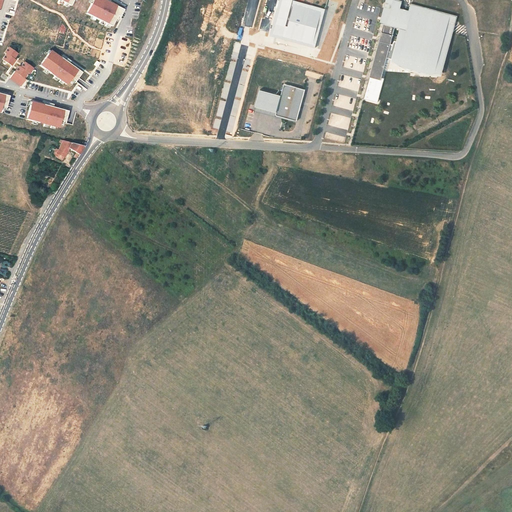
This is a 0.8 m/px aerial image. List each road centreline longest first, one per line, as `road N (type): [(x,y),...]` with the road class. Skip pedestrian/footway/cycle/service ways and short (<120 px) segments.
road 1 (track): [(511,20),(419,354),(358,511)]
road 2 (secondary): [(99,132),(44,216),(0,325)]
road 3 (secondary): [(166,0),(150,48),(113,110)]
road 4 (residential): [(77,104),(108,69),(133,0)]
